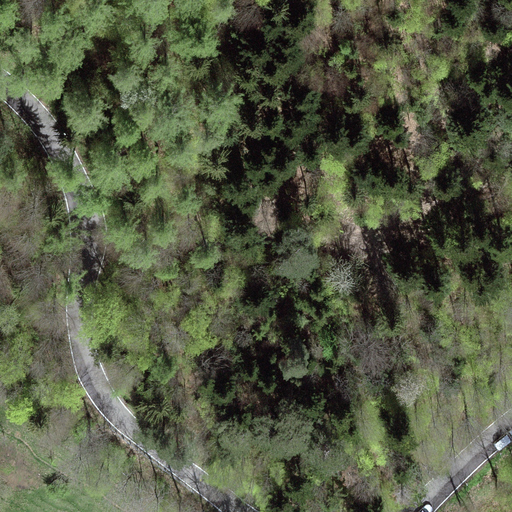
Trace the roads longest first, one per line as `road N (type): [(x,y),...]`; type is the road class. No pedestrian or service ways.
road 1 (tertiary): [(240,511),(130,426),(98,388),(81,339),(85,208),(43,123),(0,82)]
road 2 (track): [(88,249),(345,232),(413,206),(511,140)]
road 3 (tertiary): [(511,423),(417,511)]
